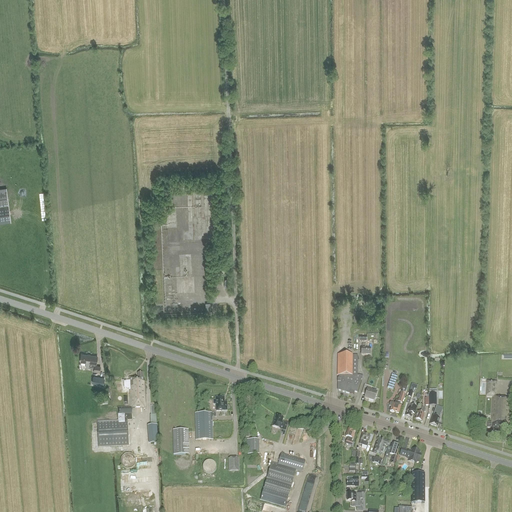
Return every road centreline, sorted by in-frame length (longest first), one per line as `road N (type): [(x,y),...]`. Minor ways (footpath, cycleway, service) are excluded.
road 1 (tertiary): [(339,409),(0,299)]
road 2 (track): [(225,0),(235,300)]
road 3 (tertiary): [(511,464),(339,409)]
